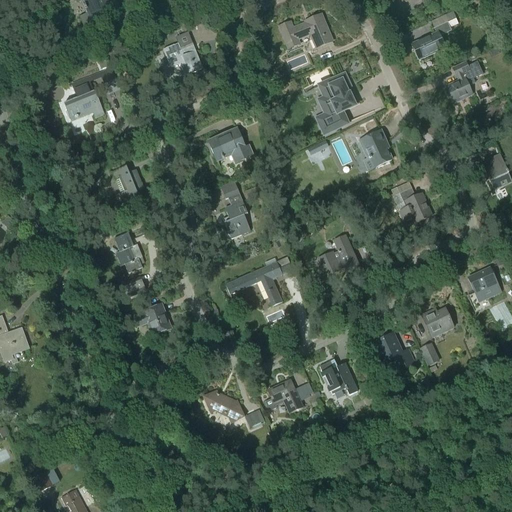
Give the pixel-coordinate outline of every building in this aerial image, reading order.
[(70,0),(71,1),(71,0),(81,0),(88,14),(79,17),(86,32),(98,27),(96,22),(115,14),(120,27),(136,20),(130,5),(120,9),(116,0),(70,0)] [(445,17),(448,23),(456,19),(453,13),(445,17)] [(305,24),(293,29),(290,23),(279,28),(288,50),(300,45),(298,41),(310,36),(312,41),(314,41),(317,49),(332,42),(321,16),(312,20),(312,21),(305,24)] [(434,29),(436,35),(413,45),(420,60),(443,49),(438,38),(452,32),(448,23),(434,29)] [(175,38),(178,45),(163,51),(170,69),(182,64),(187,75),(184,76),(185,77),(202,69),(195,52),(188,55),(185,49),(181,51),(180,49),(192,45),(188,33),(175,38)] [(446,88),(447,90),(445,91),(448,98),(451,97),(453,102),(471,93),(469,87),(476,84),(474,79),(482,76),(476,63),(467,68),(465,63),(452,69),(456,77),(457,77),(459,82),(446,88)] [(104,85),(116,80),(111,69),(99,74),(104,85)] [(355,99),(344,76),(323,86),(328,97),(319,101),(326,115),(317,119),(324,135),(347,124),(345,124),(340,113),(354,107),(352,101),(355,99)] [(72,85),(77,99),(64,105),(70,121),(86,115),(85,113),(91,110),(95,119),(104,115),(96,97),(91,97),(88,88),(89,88),(86,80),(72,85)] [(248,148),(245,149),(236,130),(215,140),(217,145),(211,147),(217,162),(236,154),(240,162),(252,156),(248,148)] [(380,132),(359,142),(368,160),(370,159),(375,169),(392,161),(383,143),(385,142),(380,132)] [(316,146),(308,151),(311,157),(319,153),(316,146)] [(481,165),(489,181),(490,183),(494,191),(507,185),(505,181),(510,179),(500,156),(481,165)] [(135,172),(129,174),(126,168),(112,174),(114,180),(118,179),(124,193),(118,195),(122,205),(138,199),(136,193),(143,190),(139,180),(138,180),(135,172)] [(399,195),(394,197),(400,212),(400,213),(405,222),(413,219),(415,223),(430,216),(423,201),(425,201),(423,196),(416,199),(409,183),(397,189),(399,195)] [(236,186),(222,192),(225,200),(239,195),(236,186)] [(224,209),(230,223),(224,225),(231,240),(250,233),(244,217),(247,215),(242,202),(224,209)] [(137,246),(132,248),(130,244),(132,244),(128,234),(114,240),(119,253),(115,255),(121,268),(125,266),(128,275),(142,269),(139,260),(142,259),(137,246)] [(333,242),(338,252),(333,255),(332,254),(322,258),(325,265),(321,267),(325,278),(340,271),(339,269),(345,267),(347,271),(358,266),(345,237),(333,242)] [(282,303),(272,281),(282,276),(276,263),(225,286),(230,296),(261,283),(272,308),(282,303)] [(468,279),(474,294),(479,304),(501,293),(490,269),(468,279)] [(140,279),(122,286),(127,300),(145,292),(140,279)] [(145,312),(146,315),(134,320),(137,329),(149,324),(154,336),(171,330),(166,318),(164,319),(159,306),(145,312)] [(448,315),(447,315),(444,310),(422,320),(431,339),(453,329),(449,321),(450,320),(451,318),(450,315),(448,315)] [(21,330),(8,334),(2,317),(0,317),(0,352),(4,363),(12,360),(11,355),(21,351),(21,352),(28,350),(21,330)] [(394,342),(396,341),(393,334),(374,342),(375,344),(373,345),(376,350),(377,350),(383,362),(385,361),(387,366),(384,368),(388,366),(388,367),(394,364),(402,360),(407,373),(415,369),(413,366),(414,366),(407,351),(399,354),(394,342)] [(431,346),(420,351),(427,367),(438,362),(431,346)] [(319,368),(322,374),(332,396),(345,390),(349,397),(357,393),(344,365),(336,369),(337,371),(334,372),(330,363),(319,368)] [(290,382),(267,392),(271,401),(265,404),(269,412),(275,409),(274,407),(285,402),(291,414),(302,409),(298,399),(301,397),(298,389),(294,391),(290,382)] [(244,418),(236,402),(229,405),(227,399),(225,399),(218,396),(216,392),(203,398),(210,414),(218,411),(227,417),(231,424),(244,418)] [(260,411),(246,415),(250,426),(263,422),(260,411)] [(38,494),(52,487),(45,473),(31,481),(38,494)] [(85,511),(83,508),(94,503),(85,486),(74,492),(60,499),(64,508),(67,507),(69,511),(68,511),(85,511)]
